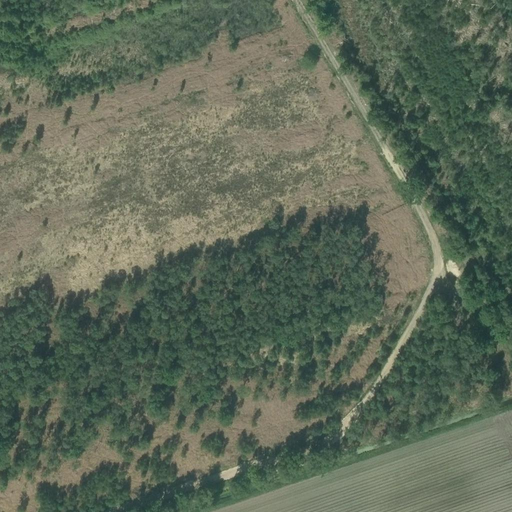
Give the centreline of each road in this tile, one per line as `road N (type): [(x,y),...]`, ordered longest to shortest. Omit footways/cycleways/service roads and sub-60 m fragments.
road 1 (track): [(440,249),(438,283),(400,353),(329,442),(122,511)]
road 2 (track): [(298,0),(440,249)]
